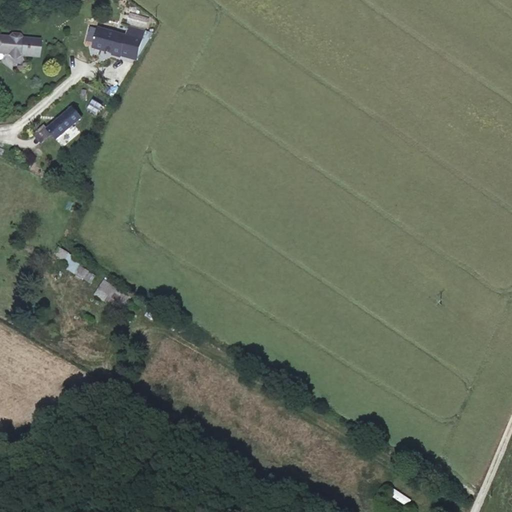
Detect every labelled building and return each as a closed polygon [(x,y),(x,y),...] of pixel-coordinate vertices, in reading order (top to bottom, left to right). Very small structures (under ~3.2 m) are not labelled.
[(128,35),(99,27),(94,48),(108,52),(108,50),(114,51),(113,54),(122,57),(128,35)] [(0,50),(2,51),(2,54),(8,54),(14,59),(20,55),(39,57),(41,40),(22,38),(22,37),(20,34),(12,33),(9,36),(9,37),(0,35),(0,50)] [(95,99),(89,108),(98,114),(104,105),(95,99)] [(83,117),(74,107),(50,128),(59,138),(83,117)] [(47,124),(35,135),(43,143),(55,133),(50,128),(47,124)] [(78,269),(80,266),(83,261),(59,247),(54,255),(78,269)] [(91,272),(80,266),(78,269),(74,276),(84,282),(91,272)] [(125,306),(130,297),(104,280),(95,294),(119,310),(123,304),(125,306)] [(407,506),(411,499),(394,488),(390,495),(407,506)]
